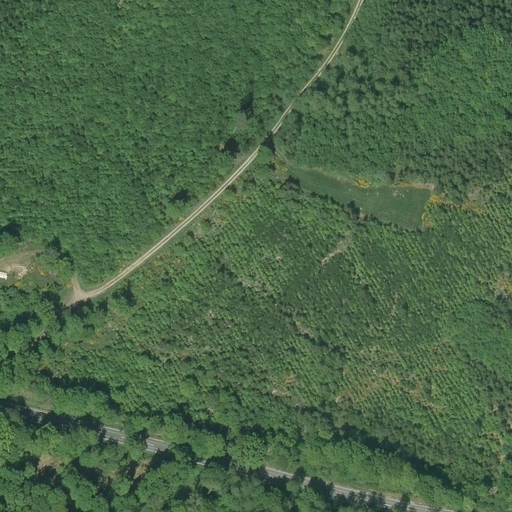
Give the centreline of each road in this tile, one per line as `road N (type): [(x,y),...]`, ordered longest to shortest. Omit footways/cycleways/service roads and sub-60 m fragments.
road 1 (track): [(360,0),(347,34),(250,161),(131,270),(0,364)]
road 2 (secondary): [(428,511),(214,472),(0,412)]
